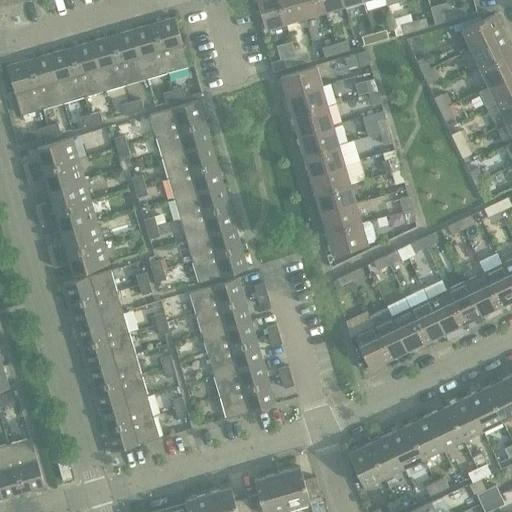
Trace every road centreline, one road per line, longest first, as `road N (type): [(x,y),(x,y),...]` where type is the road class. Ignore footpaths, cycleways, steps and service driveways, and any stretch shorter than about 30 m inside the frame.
road 1 (residential): [(98,492),(0,154)]
road 2 (residential): [(98,492),(322,428)]
road 3 (residential): [(322,428),(511,334)]
road 4 (residential): [(162,0),(0,42)]
road 5 (residential): [(322,428),(276,273)]
